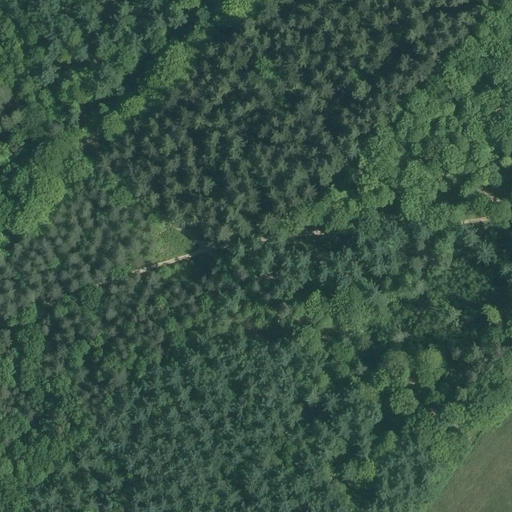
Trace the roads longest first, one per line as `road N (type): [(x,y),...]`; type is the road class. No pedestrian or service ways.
road 1 (track): [(0,224),(229,0)]
road 2 (track): [(208,253),(511,209)]
road 3 (track): [(199,247),(67,156),(0,81)]
road 4 (track): [(208,253),(15,318),(0,312)]
